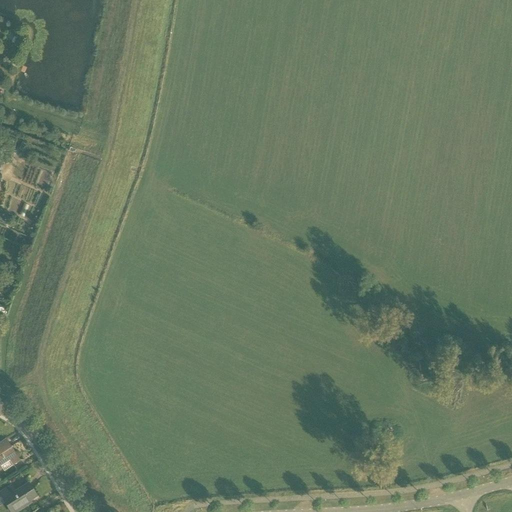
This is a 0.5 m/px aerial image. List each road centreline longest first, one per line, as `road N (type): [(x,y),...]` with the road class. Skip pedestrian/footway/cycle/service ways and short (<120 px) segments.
road 1 (tertiary): [(346,511),(428,503),(511,480)]
road 2 (residential): [(86,511),(46,450),(0,408)]
